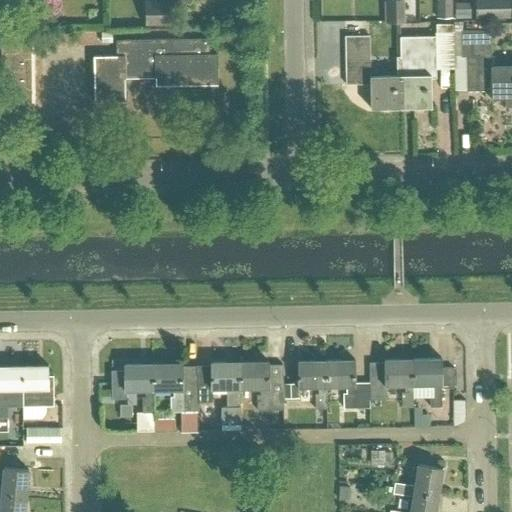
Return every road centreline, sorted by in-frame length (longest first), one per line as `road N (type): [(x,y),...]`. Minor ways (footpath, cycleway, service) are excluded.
road 1 (residential): [(80,322),(484,313)]
road 2 (residential): [(295,177),(0,184)]
road 3 (residential): [(511,175),(295,177)]
road 4 (residential): [(487,511),(484,313)]
road 5 (residential): [(83,511),(80,322)]
road 6 (residential): [(295,177),(292,0)]
